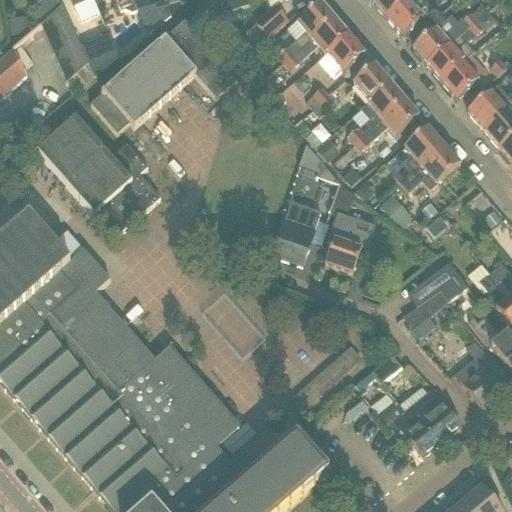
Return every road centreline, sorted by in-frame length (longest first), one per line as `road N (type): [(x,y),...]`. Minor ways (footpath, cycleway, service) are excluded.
road 1 (residential): [(490,442),(378,318),(267,275)]
road 2 (residential): [(511,199),(344,0)]
